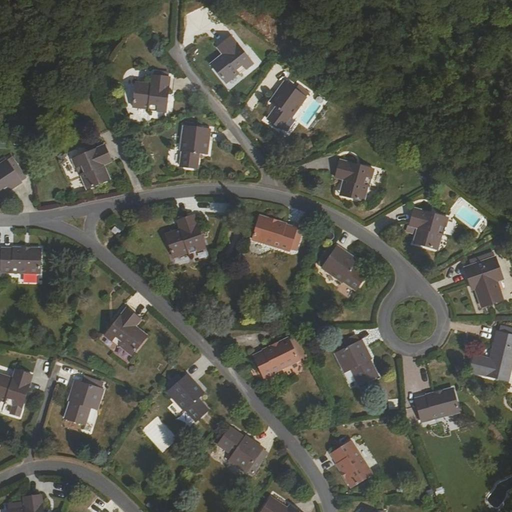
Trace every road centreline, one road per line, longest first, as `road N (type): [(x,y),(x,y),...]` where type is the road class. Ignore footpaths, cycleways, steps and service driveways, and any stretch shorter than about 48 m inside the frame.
road 1 (residential): [(95,248),(264,411),(298,451),(330,511)]
road 2 (residential): [(269,196),(269,176),(181,62),(177,45)]
road 3 (residential): [(408,290),(389,301),(383,328),(391,343),(415,352),(437,340),(444,322),(436,300),(418,290)]
road 4 (residential): [(269,196),(360,233),(392,257),(408,290)]
road 5 (residential): [(99,207),(204,189),(269,196)]
road 6 (residential): [(132,511),(70,467),(27,468)]
